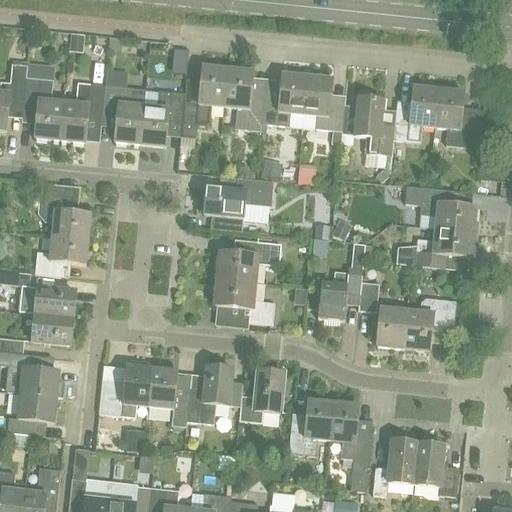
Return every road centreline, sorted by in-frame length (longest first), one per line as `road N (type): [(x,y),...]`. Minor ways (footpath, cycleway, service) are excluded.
road 1 (residential): [(499,395),(359,381),(293,351),(139,338)]
road 2 (residential): [(183,32),(511,66)]
road 3 (residential): [(0,175),(151,189),(139,338)]
road 4 (tertiary): [(511,27),(231,0)]
road 5 (residential): [(139,338),(96,335),(86,439)]
